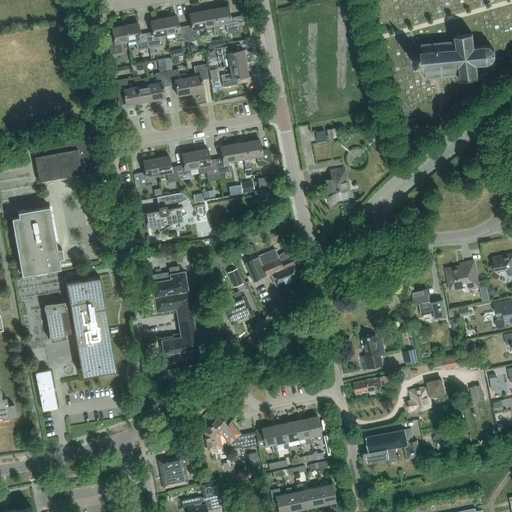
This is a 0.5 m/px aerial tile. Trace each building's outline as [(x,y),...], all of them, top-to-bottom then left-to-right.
[(228,7),(215,9),(218,25),(226,24),(228,33),(239,31),(236,16),(230,17),(228,7)] [(202,11),(205,27),(213,26),(214,35),(220,35),(218,25),(215,9),(202,11)] [(185,26),(187,40),(199,38),(197,29),(205,27),(202,11),(189,14),(191,25),(185,26)] [(176,42),(187,40),(185,26),(178,27),(176,16),(163,18),(166,35),(167,38),(175,37),(176,42)] [(166,35),(163,18),(150,20),(152,32),(146,33),(148,48),(149,53),(154,53),(153,47),(160,45),(159,36),(166,35)] [(148,48),(146,33),(140,34),(138,23),(125,25),(127,42),(128,45),(136,44),(137,50),(148,48)] [(127,42),(125,25),(112,27),(114,39),(108,40),(110,55),(122,53),(120,43),(127,42)] [(478,78),(476,64),(485,63),(491,61),(494,57),(495,50),(490,46),(484,45),(474,47),(472,33),(455,35),(456,40),(421,44),(422,52),(421,52),(421,56),(414,57),(415,66),(422,65),(423,71),(424,71),(425,78),(459,75),(460,80),(478,78)] [(221,39),(208,42),(210,49),(222,47),(221,39)] [(222,60),(224,68),(229,67),(245,64),(243,50),(232,52),(231,46),(217,48),(218,60),(222,60)] [(158,66),(159,73),(167,71),(165,64),(158,66)] [(221,75),(222,80),(223,87),(237,84),(236,79),(247,77),(245,64),(229,67),(230,74),(221,75)] [(187,77),(188,80),(190,93),(203,90),(201,80),(207,79),(205,65),(193,67),(195,76),(187,77)] [(177,95),(190,93),(188,80),(187,77),(180,79),(178,69),(167,71),(168,80),(169,86),(175,85),(177,95)] [(209,70),(211,81),(218,80),(216,69),(209,70)] [(169,86),(168,80),(167,71),(159,73),(155,73),(156,83),(149,84),(152,100),(165,98),(163,87),(169,86)] [(136,87),(139,102),(152,100),(149,84),(148,78),(140,79),(139,76),(134,77),(134,80),(136,87)] [(128,88),(126,78),(115,80),(117,95),(123,94),(125,105),(139,102),(136,87),(128,88)] [(336,137),(334,128),(326,130),(328,139),(336,137)] [(325,130),(315,132),(317,143),(327,142),(325,130)] [(43,147),(44,155),(34,157),(39,181),(97,171),(91,138),(43,147)] [(259,140),(246,142),(249,158),(257,156),(259,166),(270,164),(267,150),(261,151),(259,140)] [(246,142),(233,144),(236,160),(244,159),(245,168),(251,167),(249,158),(246,142)] [(222,158),(216,159),(218,173),(230,171),(228,161),(236,160),(233,144),(220,147),(222,158)] [(207,149),(194,151),(197,167),(199,173),(206,172),(207,175),(218,173),(216,159),(209,160),(207,149)] [(197,167),(194,151),(181,153),(183,165),(177,166),(180,180),(187,179),(191,178),(191,175),(199,173),(197,167)] [(169,156),(155,158),(159,174),(167,173),(168,182),(180,180),(177,166),(171,167),(169,156)] [(151,175),(159,174),(155,158),(143,161),(145,171),(138,173),(133,174),(135,185),(140,184),(141,187),(153,185),(151,175)] [(347,190),(343,168),(329,171),(331,179),(324,180),(327,197),(326,198),(327,201),(330,203),(332,203),(334,200),(341,199),(340,191),(347,190)] [(257,181),(258,188),(267,186),(266,177),(257,179),(257,181)] [(273,188),(254,191),(254,194),(256,193),(257,200),(273,198),(273,203),(274,203),(273,198),(272,189),(273,188)] [(183,208),(182,206),(177,207),(177,204),(187,198),(181,193),(136,201),(136,202),(159,198),(160,207),(158,207),(159,209),(156,210),(146,212),(148,227),(156,225),(159,231),(166,227),(167,234),(168,234),(167,227),(175,222),(182,221),(181,215),(186,213),(183,208)] [(60,268),(58,258),(63,258),(61,248),(59,248),(57,239),(55,239),(49,206),(11,213),(22,275),(60,268)] [(258,255),(258,257),(245,262),(253,282),(271,274),(276,286),(299,276),(294,263),(296,262),(294,255),(293,256),(288,248),(278,255),(275,248),(258,255)] [(195,253),(189,256),(194,266),(200,263),(195,253)] [(511,254),(493,259),(494,264),(490,269),(499,275),(503,270),(508,269),(509,273),(507,275),(511,278),(511,254)] [(467,284),(468,288),(478,286),(473,261),(460,264),(460,267),(457,268),(457,267),(447,269),(451,289),(463,286),(463,284),(467,284)] [(170,309),(168,314),(176,312),(178,319),(193,317),(191,307),(185,271),(180,272),(178,266),(168,267),(169,274),(166,275),(165,272),(152,275),(153,282),(151,282),(156,312),(170,309)] [(236,269),(226,273),(233,288),(242,284),(236,269)] [(211,289),(204,274),(198,277),(205,292),(211,289)] [(115,370),(99,276),(66,282),(69,304),(64,304),(64,302),(45,305),(48,323),(51,340),(55,340),(65,338),(64,333),(82,330),(88,368),(99,366),(100,373),(115,370)] [(428,290),(412,293),(413,301),(419,300),(422,315),(434,312),(435,317),(446,315),(443,299),(433,301),(430,300),(428,290)] [(222,306),(231,325),(253,315),(244,296),(241,297),(238,291),(233,293),(235,300),(222,306)] [(511,300),(494,304),(497,319),(496,321),(495,322),(496,327),(498,328),(499,329),(505,328),(506,326),(506,325),(511,323),(511,308),(509,309),(508,302),(511,302),(511,300)] [(470,315),(468,307),(460,309),(461,316),(470,315)] [(0,416),(1,416),(2,419),(16,416),(14,404),(8,405),(6,396),(1,397),(0,392),(0,327),(2,327),(0,315),(0,416)] [(175,337),(161,340),(166,368),(166,369),(167,368),(179,366),(179,367),(188,366),(188,365),(199,363),(200,363),(200,362),(193,320),(193,317),(178,319),(180,334),(172,334),(175,337)] [(385,353),(382,339),(381,336),(376,337),(376,334),(362,337),(366,355),(361,356),(363,366),(364,369),(384,365),(381,353),(385,353)] [(419,363),(416,349),(404,352),(407,365),(419,363)] [(476,354),(444,361),(445,366),(446,369),(461,366),(462,367),(478,364),(476,354)] [(35,372),(42,410),(57,407),(50,369),(35,372)] [(356,394),(362,392),(375,390),(374,387),(379,386),(379,387),(386,386),(386,385),(389,385),(387,376),(366,379),(367,380),(360,381),(354,382),(355,387),(354,389),(355,391),(356,392),(356,394)] [(442,378),(426,381),(427,387),(409,390),(411,400),(407,401),(409,411),(413,410),(413,411),(432,407),(429,396),(445,393),(442,378)] [(472,385),(473,399),(484,399),(483,384),(472,385)] [(316,441),(320,441),(321,440),(320,435),(321,434),(317,416),(305,418),(309,437),(315,435),(316,441)] [(251,447),(248,433),(241,435),(229,422),(226,425),(220,418),(215,423),(214,422),(205,430),(208,441),(206,441),(208,450),(220,448),(217,437),(221,434),(227,441),(233,448),(240,447),(241,449),(251,447)] [(298,439),(304,438),(305,444),(310,443),(309,437),(305,418),(294,421),(298,439)] [(283,423),(287,441),(298,439),(294,421),(283,423)] [(289,448),(287,441),(283,423),(272,425),(276,444),(283,442),(284,449),(289,448)] [(273,452),(278,451),(276,444),(272,425),(261,428),(261,429),(255,430),(258,449),(265,448),(265,446),(271,445),(273,452)] [(411,428),(366,437),(369,452),(364,454),(366,463),(389,459),(389,461),(397,460),(394,447),(410,444),(410,446),(405,447),(407,459),(420,456),(417,441),(414,442),(411,428)] [(323,436),(327,455),(333,454),(329,435),(323,436)] [(162,476),(164,486),(186,481),(183,465),(187,464),(184,451),(176,453),(177,457),(170,459),(161,461),(165,475),(162,476)] [(260,466),(257,451),(246,454),(249,468),(260,466)] [(296,484),(297,491),(301,509),(312,507),(308,488),(302,490),(301,483),(296,484)] [(331,484),(320,486),(324,504),(335,502),(331,484)] [(320,486),(308,488),(312,507),(324,504),(320,486)] [(290,489),(288,487),(285,488),(286,493),(290,511),(301,509),(297,491),(291,492),(290,489)] [(286,493),(280,494),(279,488),(270,490),(273,506),(277,505),(278,511),(286,511),(290,511),(286,493)] [(184,507),(184,509),(187,509),(187,511),(207,511),(207,510),(220,507),(217,494),(200,498),(200,497),(188,500),(187,500),(185,502),(184,503),(184,505),(184,507)]
